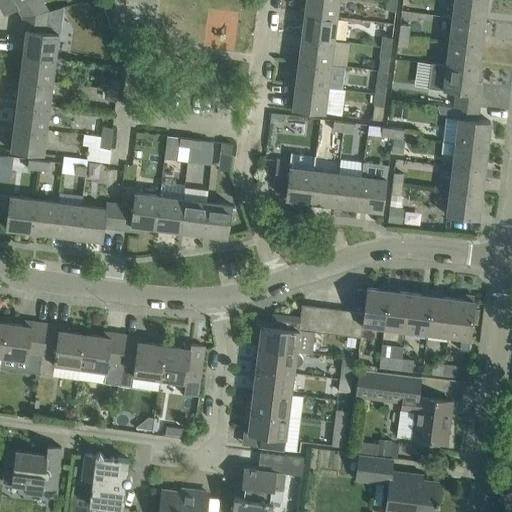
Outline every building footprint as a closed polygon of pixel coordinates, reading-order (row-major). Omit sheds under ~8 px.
[(22,17),(51,12),(43,0),(0,0),(0,4),(5,13),(16,6),(22,17)] [(338,17),(340,0),(306,0),(305,13),(338,17)] [(391,0),(387,0),(386,10),(396,11),(397,1),(391,0)] [(485,21),(487,0),(457,0),(455,17),(485,21)] [(394,25),(396,11),(386,10),(384,23),(394,25)] [(24,54),(57,58),(60,34),(48,33),(51,12),(22,17),(21,30),(27,30),(24,54)] [(335,41),(338,17),(305,13),(302,37),(335,41)] [(482,45),(485,21),(455,17),(452,41),(482,45)] [(399,35),(409,37),(411,26),(400,24),(399,35)] [(408,47),(409,37),(399,35),(398,45),(408,47)] [(383,36),(381,47),(391,48),(392,37),(383,36)] [(332,65),(335,41),(302,37),(299,61),(332,65)] [(479,68),(482,45),(452,41),(449,65),(479,68)] [(389,58),(391,48),(381,47),(380,57),(389,58)] [(54,82),(57,58),(24,54),(21,78),(54,82)] [(329,89),(332,65),(299,61),(296,84),(329,89)] [(431,62),(428,89),(446,91),(458,93),(456,106),(479,109),(481,94),(476,93),(477,81),(479,68),(449,65),(431,62)] [(51,106),(54,82),(21,78),(17,102),(51,106)] [(108,89),(118,91),(119,80),(109,78),(108,89)] [(375,94),(385,95),(386,85),(377,83),(375,94)] [(326,113),(329,89),(296,84),(293,109),(326,113)] [(118,91),(108,89),(107,100),(116,101),(118,91)] [(383,106),(385,95),(375,94),(374,105),(383,106)] [(48,131),(51,106),(17,102),(14,126),(48,131)] [(478,120),(479,109),(456,106),(454,120),(459,120),(456,142),(488,146),(491,122),(478,120)] [(343,132),(344,122),(334,120),(333,130),(343,132)] [(344,122),(343,132),(354,133),(355,123),(344,122)] [(45,155),(48,131),(14,126),(11,151),(45,155)] [(102,137),(112,139),(113,127),(103,126),(102,137)] [(392,138),(393,128),(382,126),(381,136),(392,138)] [(393,128),(392,138),(403,139),(404,130),(393,128)] [(110,149),(112,139),(102,137),(101,147),(110,149)] [(190,148),(191,139),(180,137),(179,147),(190,148)] [(191,139),(190,148),(200,149),(202,140),(191,139)] [(405,141),(393,139),(391,153),(403,154),(405,141)] [(221,153),(231,154),(232,144),(223,142),(221,153)] [(485,170),(488,146),(456,142),(453,166),(485,170)] [(38,169),(39,160),(29,159),(28,168),(38,169)] [(302,163),(297,162),(277,159),(274,184),(287,186),(285,199),(310,202),(314,171),(301,170),(302,163)] [(49,171),(50,161),(39,160),(38,169),(49,171)] [(86,176),(87,166),(76,165),(75,174),(86,176)] [(482,194),(485,170),(453,166),(450,190),(482,194)] [(334,205),(338,174),(314,171),(310,202),(334,205)] [(393,183),(402,184),(403,173),(394,172),(393,183)] [(358,208),(362,177),(338,174),(334,205),(358,208)] [(383,211),(385,191),(387,181),(362,177),(358,208),(383,211)] [(400,195),(402,184),(393,183),(391,194),(400,195)] [(479,219),(482,194),(450,190),(447,215),(479,219)] [(161,196),(149,195),(137,193),(135,207),(122,205),(118,229),(131,231),(132,225),(157,228),(161,196)] [(33,199),(29,199),(9,196),(5,228),(29,231),(33,199)] [(184,199),(177,198),(161,196),(157,228),(180,231),(184,199)] [(29,231),(53,234),(57,202),(33,199),(29,231)] [(208,202),(204,202),(184,199),(180,231),(204,234),(208,202)] [(81,205),(65,203),(57,202),(53,234),(77,237),(81,205)] [(232,205),(212,203),(208,202),(204,234),(228,237),(232,205)] [(122,205),(120,205),(108,203),(108,209),(81,205),(77,237),(103,240),(105,228),(118,229),(122,205)] [(390,207),(388,222),(402,224),(404,209),(390,207)] [(383,328),(388,290),(367,287),(364,312),(351,311),(348,336),(360,338),(361,325),(383,328)] [(405,331),(409,293),(388,290),(383,328),(405,331)] [(426,333),(431,295),(409,293),(405,331),(426,333)] [(448,336),(453,298),(431,295),(426,333),(448,336)] [(461,338),(460,350),(469,351),(475,301),(453,298),(448,336),(461,338)] [(311,331),(314,306),(302,304),(300,318),(298,318),(297,329),(310,331),(311,331)] [(323,333),(327,308),(314,306),(311,331),(323,333)] [(336,335),(339,309),(327,308),(323,333),(336,335)] [(348,336),(351,311),(339,309),(336,335),(348,336)] [(297,329),(298,318),(281,315),(273,322),(272,326),(261,325),(259,348),(296,352),(298,339),(309,340),(310,331),(297,329)] [(48,324),(46,324),(32,322),(32,326),(8,323),(3,356),(27,359),(25,371),(41,374),(48,324)] [(87,334),(85,334),(59,330),(60,326),(48,324),(41,374),(53,375),(55,363),(82,367),(87,334)] [(127,335),(125,335),(112,333),(111,338),(87,334),(82,367),(106,371),(105,383),(120,385),(127,335)] [(166,345),(164,345),(139,341),(139,337),(127,335),(120,385),(132,387),(134,375),(161,379),(166,345)] [(185,382),(184,394),(198,396),(205,346),(191,344),(190,349),(166,345),(161,379),(185,382)] [(299,354),(296,352),(259,348),(256,369),(293,374),(294,366),(296,366),(299,366),(301,364),(302,363),(303,360),(302,359),(301,356),(300,355),(299,354)] [(400,371),(401,358),(381,356),(379,369),(400,371)] [(340,380),(351,381),(354,359),(343,357),(340,380)] [(401,358),(400,371),(412,372),(414,360),(401,358)] [(443,375),(444,365),(433,364),(432,374),(443,375)] [(475,379),(476,369),(444,365),(443,375),(475,379)] [(291,395),(293,374),(256,369),(253,391),(291,395)] [(355,397),(397,402),(401,375),(359,370),(355,397)] [(350,392),(351,381),(340,380),(338,391),(350,392)] [(288,417),(291,395),(253,391),(251,412),(288,417)] [(452,401),(419,397),(403,395),(397,437),(446,443),(452,401)] [(335,423),(346,424),(348,411),(336,410),(335,423)] [(284,450),(288,417),(251,412),(248,433),(261,435),(259,447),(284,450)] [(136,427),(136,428),(152,430),(154,418),(149,417),(136,427)] [(343,447),(346,424),(335,423),(332,446),(343,447)] [(379,439),(377,455),(390,456),(392,441),(379,439)] [(56,491),(59,467),(61,447),(47,445),(46,454),(8,449),(3,484),(25,487),(25,493),(43,496),(44,489),(56,491)] [(128,475),(130,460),(104,456),(100,452),(96,455),(85,454),(81,480),(92,481),(89,506),(123,510),(126,485),(127,485),(129,485),(130,485),(131,483),(132,482),(132,481),(132,479),(131,477),(130,476),(129,476),(128,475)] [(423,475),(406,472),(406,478),(391,476),(393,458),(359,454),(355,480),(388,484),(384,511),(437,511),(441,482),(422,480),(423,475)] [(302,475),(303,458),(284,455),(282,472),(244,468),(242,485),(245,486),(244,497),(234,496),(232,511),(274,511),(275,507),(282,507),(286,473),(302,475)] [(206,511),(209,493),(193,491),(192,496),(162,492),(159,511),(206,511)]
